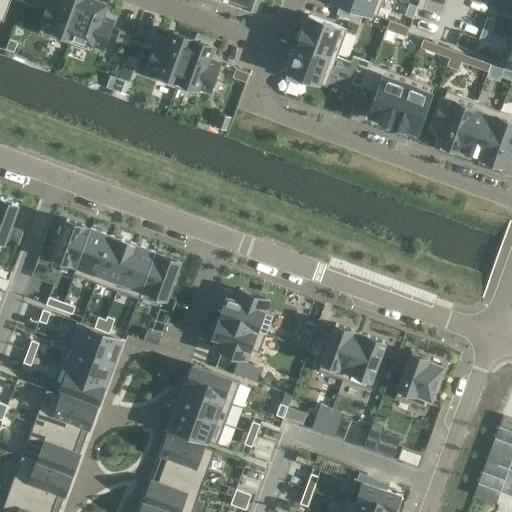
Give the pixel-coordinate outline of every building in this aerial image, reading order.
[(0,0),(0,20),(3,22),(10,0),(0,0)] [(56,0),(50,0),(39,32),(70,43),(85,0),(62,0),(62,2),(56,0)] [(97,0),(85,0),(70,43),(90,50),(92,44),(103,47),(112,21),(102,17),(107,4),(97,0)] [(332,0),(341,3),(363,11),(377,16),(382,0),(332,0)] [(341,3),(337,14),(359,23),(363,11),(341,3)] [(409,4),(405,15),(413,18),(417,7),(409,4)] [(308,16),(298,44),(336,57),(347,29),(308,16)] [(487,17),(483,28),(491,31),(495,20),(487,17)] [(483,28),(479,39),(487,42),(491,31),(483,28)] [(158,42),(146,75),(177,87),(194,40),(173,32),(169,45),(158,42)] [(511,37),(502,62),(511,65),(511,37)] [(10,38),(6,49),(13,52),(17,41),(10,38)] [(194,40),(177,87),(197,94),(199,87),(210,91),(219,64),(209,60),(214,47),(194,40)] [(298,44),(288,72),(326,85),(332,70),(353,77),(360,60),(353,57),(350,63),(336,57),(298,44)] [(442,47),(439,54),(450,58),(453,51),(442,47)] [(453,51),(450,58),(461,62),(464,55),(453,51)] [(353,77),(351,84),(364,89),(373,65),(360,60),(353,77)] [(373,65),(364,89),(377,94),(370,115),(393,124),(410,78),(373,65)] [(511,72),(504,69),(501,77),(511,81),(511,80),(511,72)] [(111,75),(106,86),(114,89),(118,78),(111,75)] [(118,78),(114,89),(121,92),(125,81),(118,78)] [(410,78),(393,124),(417,132),(433,87),(410,78)] [(447,91),(434,125),(445,128),(440,142),(460,149),(477,102),(447,91)] [(477,102),(460,149),(484,158),(501,111),(477,102)] [(511,114),(501,111),(484,158),(504,165),(509,152),(511,152),(511,114)] [(221,113),(216,127),(226,130),(230,117),(221,113)] [(0,197),(0,240),(4,242),(18,204),(0,197)] [(67,219),(51,262),(75,270),(91,228),(67,219)] [(75,270),(73,275),(96,283),(114,236),(91,228),(75,270)] [(114,236),(96,283),(118,291),(135,244),(114,236)] [(135,244),(118,291),(140,299),(141,294),(157,252),(135,244)] [(157,252),(141,294),(165,303),(180,261),(157,252)] [(227,298),(220,317),(266,334),(273,315),(264,312),(268,301),(240,290),(236,301),(227,298)] [(49,297),(46,305),(60,310),(63,302),(49,297)] [(63,302),(60,310),(73,314),(76,307),(63,302)] [(43,310),(39,321),(47,324),(51,313),(43,310)] [(107,316),(101,331),(110,334),(115,319),(107,316)] [(214,334),(213,336),(222,340),(218,351),(246,361),(250,350),(259,353),(266,334),(220,317),(214,334)] [(76,322),(68,344),(115,361),(123,339),(110,334),(101,331),(76,322)] [(306,322),(297,345),(309,350),(317,326),(306,322)] [(336,324),(319,371),(321,371),(343,379),(360,333),(336,324)] [(147,330),(144,340),(159,345),(163,336),(147,330)] [(360,333),(343,379),(368,388),(385,342),(360,333)] [(32,341),(27,353),(35,355),(39,343),(32,341)] [(68,344),(61,364),(108,381),(115,361),(68,344)] [(412,352),(396,397),(428,409),(428,408),(444,366),(427,360),(428,358),(412,352)] [(27,353),(23,363),(31,366),(35,355),(27,353)] [(237,361),(233,373),(257,382),(262,370),(237,361)] [(61,364),(53,385),(100,402),(108,381),(61,364)] [(193,365),(185,388),(232,405),(232,403),(240,383),(230,379),(193,365)] [(185,388),(178,407),(225,424),(232,405),(185,388)] [(47,389),(34,423),(79,440),(84,427),(90,429),(97,408),(47,389)] [(0,402),(0,411),(5,413),(8,406),(0,402)] [(280,404),(276,415),(284,418),(288,406),(280,404)] [(321,404),(312,428),(324,432),(333,408),(321,404)] [(178,407),(171,428),(217,445),(225,424),(178,407)] [(333,408),(324,432),(336,437),(344,413),(333,408)] [(511,416),(503,413),(474,492),(496,500),(500,489),(511,493),(511,416)] [(253,421),(248,433),(256,436),(260,424),(253,421)] [(34,423),(22,457),(73,475),(80,455),(74,453),(79,440),(34,423)] [(373,423),(364,447),(376,451),(380,441),(384,428),(373,423)] [(248,433),(244,444),(252,447),(256,436),(248,433)] [(169,434),(161,455),(167,457),(162,471),(202,485),(215,451),(169,434)] [(402,447),(398,459),(419,467),(423,455),(402,447)] [(22,457),(10,491),(54,507),(59,494),(65,496),(73,475),(22,457)] [(151,482),(144,502),(171,511),(192,511),(202,485),(162,471),(157,484),(151,482)] [(311,473),(306,489),(314,491),(319,476),(311,473)] [(354,479),(345,504),(367,511),(394,511),(401,496),(362,482),(354,479)] [(236,489),(233,496),(249,502),(251,495),(236,489)] [(306,489),(300,504),(308,507),(314,491),(306,489)] [(10,491),(1,511),(52,511),(54,507),(10,491)] [(233,496),(230,504),(246,510),(249,502),(233,496)] [(171,511),(144,502),(140,511),(171,511)]
